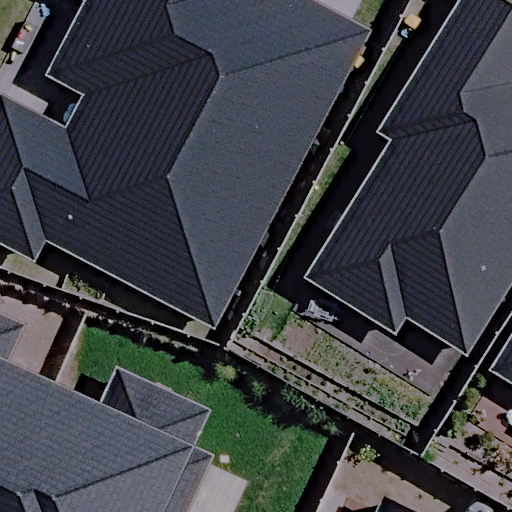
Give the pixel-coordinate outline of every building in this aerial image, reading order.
[(36,242),(204,332),(363,36),(294,0),(80,0),(86,3),(45,78),(86,99),(66,136),(1,102),(0,102),(0,243),(27,259),(36,242)] [(390,144),(304,281),(391,335),(401,318),(463,357),(511,278),(511,15),(487,0),(461,0),(376,136),(390,144)] [(0,511),(181,511),(206,458),(188,450),(203,417),(116,377),(97,419),(0,375),(0,369),(17,332),(0,324),(0,511)] [(511,336),(490,372),(511,386),(511,336)] [(407,511),(382,500),(376,511),(407,511)]
